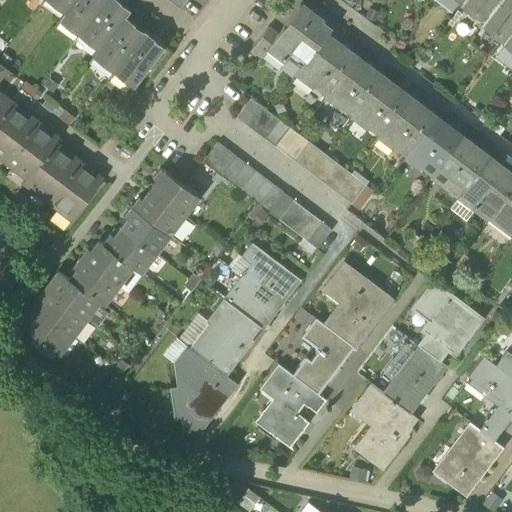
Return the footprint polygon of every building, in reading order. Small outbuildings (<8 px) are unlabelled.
[(54,0),(67,10),(74,0),(54,0)] [(74,0),(67,10),(62,17),(82,32),(105,0),(74,0)] [(117,0),(105,0),(82,32),(101,47),(124,17),(129,10),(124,7),(122,9),(116,5),(119,1),(117,0)] [(167,0),(179,9),(186,0),(167,0)] [(465,0),(461,5),(460,7),(483,23),(500,0),(465,0)] [(511,0),(500,0),(483,23),(480,27),(502,43),(511,30),(511,0)] [(288,58),(301,68),(326,35),(329,31),(320,24),(321,22),(300,6),(278,36),(267,50),(268,51),(281,61),(284,63),(288,58)] [(133,24),(124,17),(101,47),(96,54),(115,69),(142,33),(137,29),(135,31),(130,27),(133,24)] [(251,51),(262,58),(268,51),(267,50),(278,36),(268,28),(251,51)] [(511,30),(502,43),(501,45),(502,46),(511,53),(511,30)] [(143,32),(142,33),(115,69),(135,84),(163,48),(157,43),(155,45),(150,41),(152,38),(143,32)] [(315,86),(327,95),(354,59),(346,53),(347,52),(326,35),(301,68),(296,74),(313,87),(315,86)] [(511,53),(502,46),(493,58),(511,71),(511,53)] [(284,63),(281,61),(277,66),(293,78),(296,74),(301,68),(288,58),(284,63)] [(342,106),(354,115),(381,79),(373,73),(374,72),(355,58),(354,59),(327,95),(326,97),(341,108),(342,106)] [(368,127),(380,135),(407,99),(399,93),(400,92),(382,78),(381,79),(354,115),(352,117),(367,128),(368,127)] [(236,117),(245,125),(260,105),(250,98),(236,117)] [(395,147),(406,155),(434,119),(426,113),(427,112),(408,98),(407,99),(380,135),(379,137),(394,148),(395,147)] [(0,148),(8,154),(34,120),(10,102),(8,104),(0,114),(0,148)] [(245,125),(255,132),(269,113),(260,105),(245,125)] [(255,132),(265,139),(279,120),(269,113),(255,132)] [(421,167),(433,175),(460,139),(452,133),(453,132),(435,118),(434,119),(406,155),(405,157),(420,168),(421,167)] [(22,165),(31,172),(54,143),(57,138),(34,120),(8,154),(3,160),(17,171),(22,165)] [(265,139),(274,146),(289,127),(279,120),(265,139)] [(274,146),(284,154),(298,134),(291,129),(289,127),(274,146)] [(284,154),(293,161),(308,142),(298,134),(284,154)] [(448,187),(459,195),(487,159),(479,153),(480,152),(461,138),(460,139),(433,175),(432,177),(447,188),(448,187)] [(293,161),(303,168),(317,149),(308,142),(293,161)] [(42,188),(52,195),(78,161),(54,143),(31,172),(27,178),(23,183),(38,194),(42,188)] [(202,162),(212,169),(226,150),(217,143),(202,162)] [(303,168),(312,175),(327,156),(317,149),(303,168)] [(212,169),(221,176),(236,157),(226,150),(212,169)] [(312,175),(322,183),(336,163),(333,161),(327,156),(312,175)] [(221,176),(231,184),(245,165),(236,157),(221,176)] [(477,209),(489,218),(511,187),(511,178),(508,175),(509,174),(488,158),(487,159),(459,195),(458,197),(475,209),(476,210),(477,209)] [(102,180),(78,161),(52,195),(47,201),(57,210),(61,213),(66,206),(76,214),(102,180)] [(322,183),(331,190),(346,171),(336,163),(322,183)] [(231,184),(240,191),(255,172),(245,165),(231,184)] [(156,180),(149,189),(184,216),(199,196),(160,167),(153,177),(156,180)] [(331,190),(341,197),(355,178),(350,174),(346,171),(331,190)] [(240,191),(250,198),(264,179),(255,172),(240,191)] [(365,185),(355,178),(341,197),(351,204),(365,185)] [(258,204),(259,205),(274,186),(264,179),(250,198),(258,204)] [(365,185),(351,204),(358,210),(373,191),(365,185)] [(269,212),(269,213),(283,194),(274,186),(259,205),(269,212)] [(502,223),(511,229),(511,187),(489,218),(500,226),(502,223)] [(138,196),(131,206),(169,235),(184,216),(149,189),(141,199),(138,196)] [(269,213),(279,220),(293,201),(283,194),(269,213)] [(466,221),(475,209),(458,197),(449,209),(466,221)] [(279,220),(288,227),(303,208),(293,201),(279,220)] [(259,224),(269,212),(259,205),(258,204),(249,216),(259,224)] [(64,229),(76,214),(66,206),(61,213),(57,210),(51,218),(64,229)] [(128,218),(120,228),(155,254),(169,235),(131,206),(124,215),(128,218)] [(288,227),(298,235),(312,215),(303,208),(288,227)] [(298,235),(307,242),(322,223),(312,215),(298,235)] [(331,230),(322,223),(307,242),(317,249),(331,230)] [(109,235),(102,244),(133,268),(140,273),(155,254),(120,228),(113,237),(109,235)] [(86,249),(80,258),(118,287),(133,268),(102,244),(97,240),(89,251),(86,249)] [(464,250),(450,240),(442,250),(457,260),(464,250)] [(233,290),(225,300),(258,325),(262,328),(269,319),(298,280),(251,244),(241,257),(250,264),(241,277),(242,278),(245,280),(236,292),(233,290)] [(250,264),(241,257),(236,254),(227,266),(241,277),(250,264)] [(75,269),(68,279),(99,302),(104,306),(118,287),(80,258),(72,267),(75,269)] [(341,302),(324,324),(353,347),(371,323),(370,321),(377,312),(379,313),(390,298),(344,263),(328,284),(345,297),(341,302)] [(142,275),(140,273),(133,268),(118,287),(128,294),(142,275)] [(52,278),(44,288),(86,319),(97,305),(99,302),(68,279),(61,274),(56,281),(52,278)] [(242,278),(233,290),(236,292),(245,280),(242,278)] [(427,333),(418,345),(439,361),(447,350),(454,355),(462,343),(459,341),(466,332),(469,334),(478,323),(473,319),(477,314),(468,307),(466,309),(446,293),(447,291),(434,281),(417,304),(434,316),(429,322),(423,330),(427,333)] [(324,289),(341,302),(345,297),(328,284),(324,289)] [(40,301),(35,308),(72,337),(86,319),(44,288),(37,298),(40,301)] [(246,342),(258,325),(225,300),(209,322),(211,324),(191,350),(224,375),(242,352),(244,353),(250,345),(246,342)] [(413,309),(429,322),(434,316),(417,304),(413,309)] [(97,305),(86,319),(97,328),(108,313),(97,305)] [(292,318),(307,329),(315,317),(301,307),(292,318)] [(18,323),(36,337),(57,353),(59,355),(72,337),(35,308),(29,315),(26,313),(18,323)] [(371,323),(379,313),(377,312),(370,321),(371,323)] [(177,339),(188,347),(191,350),(211,324),(209,322),(197,313),(177,339)] [(317,395),(353,347),(324,324),(315,317),(307,329),(301,336),(315,347),(314,349),(318,351),(310,361),(305,357),(292,375),(317,395)] [(51,361),(57,353),(36,337),(30,345),(51,361)] [(188,347),(177,339),(174,337),(162,353),(175,363),(188,347)] [(382,372),(392,379),(414,351),(404,343),(382,372)] [(445,366),(439,361),(418,345),(414,351),(392,379),(382,393),(409,413),(445,366)] [(231,379),(224,375),(191,350),(188,347),(175,363),(179,389),(172,390),(176,417),(183,416),(184,429),(203,426),(218,407),(217,396),(220,392),(225,397),(236,383),(231,379)] [(511,354),(506,350),(495,365),(511,378),(511,354)] [(511,414),(511,378),(495,365),(481,355),(466,375),(500,400),(479,428),(493,439),(511,414)] [(322,398),(317,395),(292,375),(278,364),(263,384),(278,396),(266,412),(263,410),(254,422),(276,438),(277,436),(289,445),(300,431),(302,432),(309,422),(293,410),(300,402),(312,411),(322,398)] [(413,417),(409,413),(382,393),(371,385),(358,401),(373,412),(367,420),(374,425),(356,448),(383,468),(408,435),(406,433),(417,419),(413,417)] [(217,396),(218,407),(225,397),(220,392),(217,396)] [(353,409),(367,420),(373,412),(358,401),(353,409)] [(434,470),(465,494),(502,446),(493,439),(479,428),(470,422),(434,470)] [(418,480),(427,481),(432,474),(429,466),(420,465),(414,472),(418,480)] [(351,466),(348,480),(364,483),(367,469),(351,466)]
